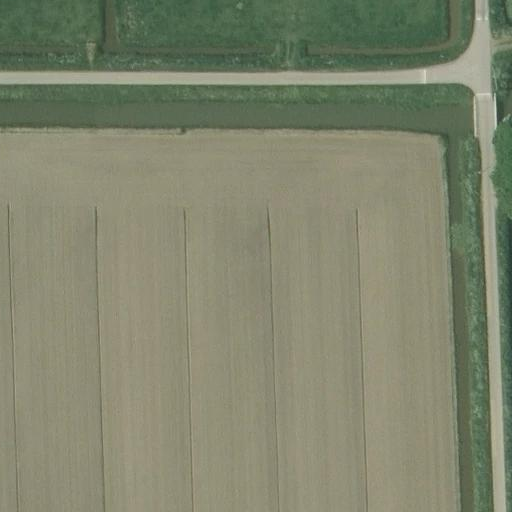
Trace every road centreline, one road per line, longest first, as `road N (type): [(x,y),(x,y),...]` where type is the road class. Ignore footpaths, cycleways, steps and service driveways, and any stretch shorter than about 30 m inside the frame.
road 1 (unclassified): [(0,79),(483,75)]
road 2 (unclassified): [(499,511),(483,75)]
